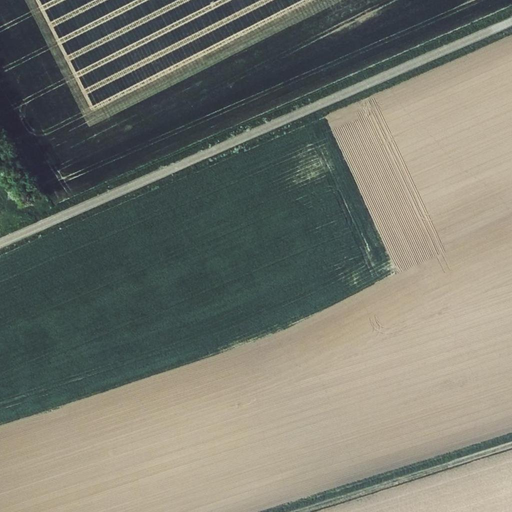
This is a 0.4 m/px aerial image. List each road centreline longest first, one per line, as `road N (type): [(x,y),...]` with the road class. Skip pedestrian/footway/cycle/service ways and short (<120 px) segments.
road 1 (unclassified): [(511,21),(0,243)]
road 2 (track): [(511,445),(300,511)]
